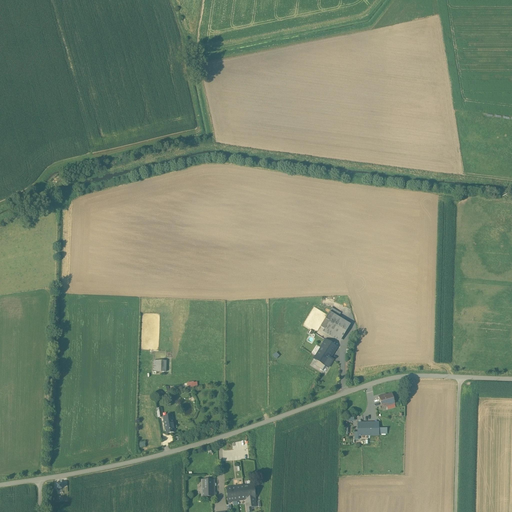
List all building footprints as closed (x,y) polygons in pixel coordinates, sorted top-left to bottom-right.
[(341,313),(332,308),(329,312),(338,317),(341,313)] [(338,317),(329,312),(321,327),(324,329),(330,320),(346,330),(350,324),(338,317)] [(346,330),(330,320),(324,329),(341,339),(346,330)] [(325,340),(314,358),(325,365),(334,351),(337,353),(340,349),(325,340)] [(325,365),(314,358),(309,366),(320,373),(325,365)] [(166,361),(156,361),(156,372),(165,372),(166,361)] [(391,393),(384,396),(383,395),(379,396),(382,407),(394,403),(391,393)] [(172,416),(163,417),(166,434),(175,432),(172,416)] [(386,416),(378,416),(378,423),(378,433),(387,433),(386,416)] [(368,430),(368,423),(358,423),(358,435),(368,435),(368,431),(368,430)] [(378,435),(378,423),(368,423),(368,430),(368,431),(368,435),(378,435)] [(214,480),(202,481),(202,496),(214,496),(214,480)] [(253,485),(243,486),(245,499),(255,498),(253,485)] [(243,486),(227,488),(228,502),(239,500),(239,501),(245,500),(245,499),(243,486)] [(245,499),(245,500),(246,511),(251,511),(251,507),(256,506),(255,498),(245,499)]
